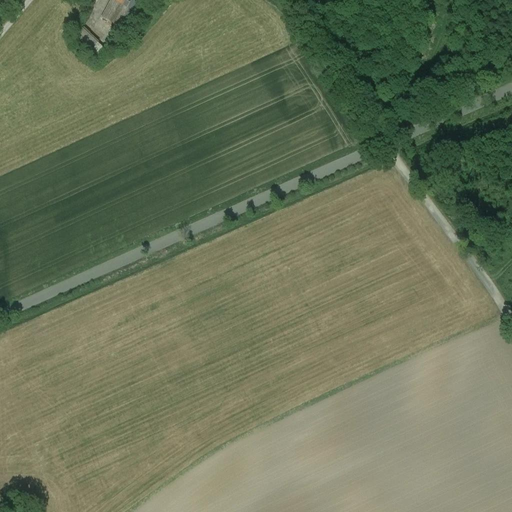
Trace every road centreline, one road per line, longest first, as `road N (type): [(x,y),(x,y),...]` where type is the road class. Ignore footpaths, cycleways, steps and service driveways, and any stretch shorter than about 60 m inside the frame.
road 1 (unclassified): [(386,145),(0,317)]
road 2 (unclassified): [(386,145),(511,321)]
road 3 (track): [(410,134),(457,0)]
road 4 (unclassified): [(511,90),(386,145)]
